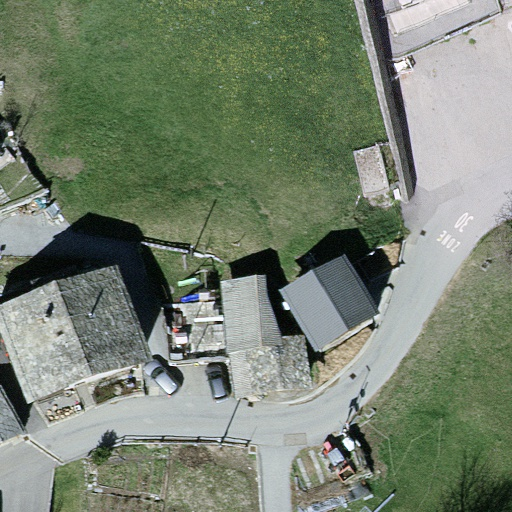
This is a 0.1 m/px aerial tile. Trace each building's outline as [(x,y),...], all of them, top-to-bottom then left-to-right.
[(341,269),(284,305),(324,367),(381,331),(341,269)] [(120,284),(1,326),(37,425),(156,383),(120,284)] [(269,286),(224,291),(231,361),(276,357),(269,286)] [(306,354),(230,364),(237,412),(312,402),(306,354)] [(5,400),(0,402),(0,455),(27,442),(5,400)]
